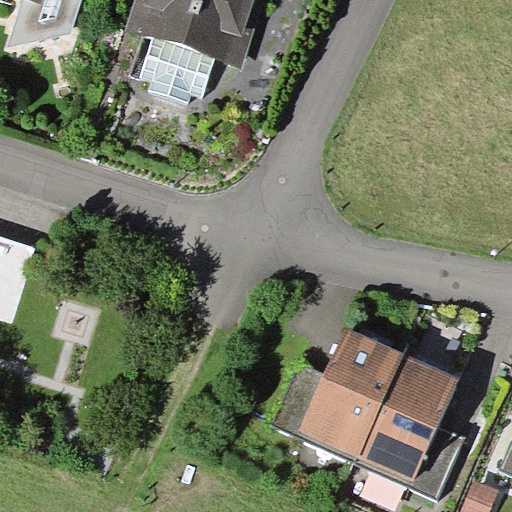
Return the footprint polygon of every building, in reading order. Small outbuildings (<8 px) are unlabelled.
[(34,0),(20,48),(76,36),(87,0),(34,0)] [(266,0),(143,0),(132,38),(246,71),(266,0)] [(33,248),(0,238),(0,317),(10,320),(33,248)] [(473,388),(357,334),(309,436),(425,490),(473,388)] [(493,511),(501,496),(477,486),(465,511),(493,511)]
